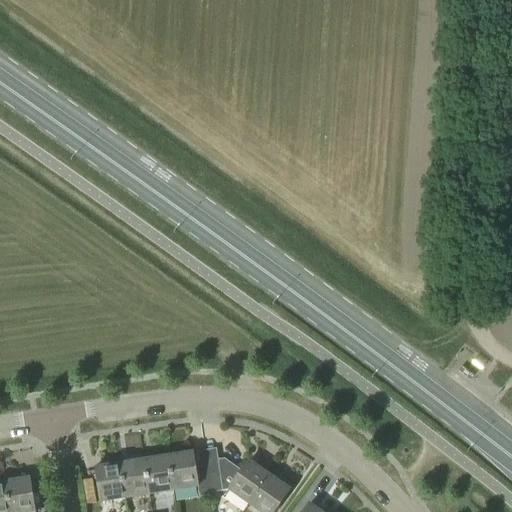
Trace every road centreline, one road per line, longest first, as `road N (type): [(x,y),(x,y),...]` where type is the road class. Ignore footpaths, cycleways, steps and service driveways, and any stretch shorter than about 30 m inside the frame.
road 1 (primary): [(0,84),(511,457)]
road 2 (unclassified): [(511,359),(484,338),(469,305),(478,0)]
road 3 (residential): [(54,418),(176,399),(273,408),(320,433),(390,494)]
